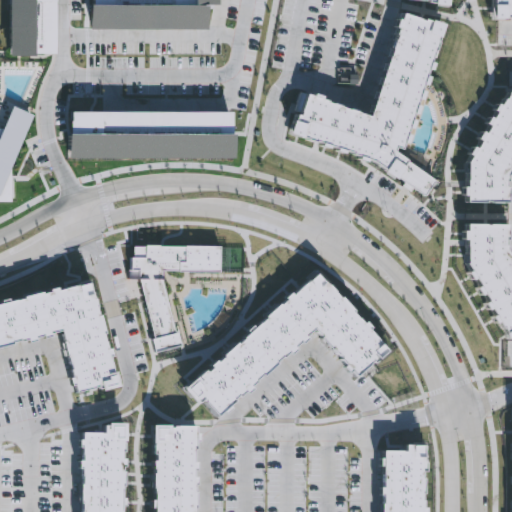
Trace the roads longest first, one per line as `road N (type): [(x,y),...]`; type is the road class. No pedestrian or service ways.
road 1 (residential): [(480,511),(470,400),(452,352),(397,272),(319,214),(192,179),(94,192),(0,235)]
road 2 (residential): [(0,264),(70,227),(151,207),(232,208),(310,236),(380,288),(429,361),(455,461),(455,511)]
